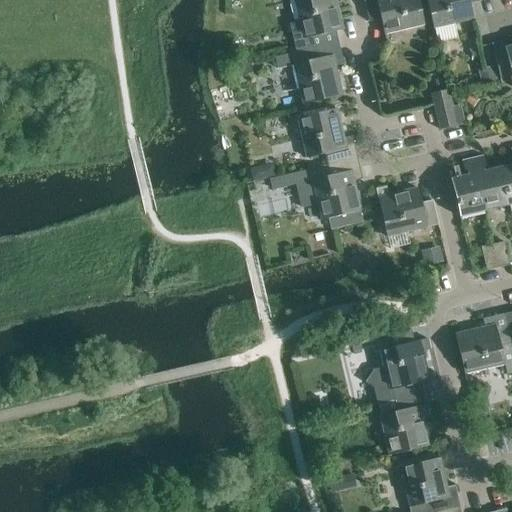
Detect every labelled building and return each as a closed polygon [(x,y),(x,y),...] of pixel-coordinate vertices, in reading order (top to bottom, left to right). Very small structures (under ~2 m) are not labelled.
[(306,38),(309,49),(339,42),(336,31),(343,30),(336,0),(294,0),(303,39),(306,38)] [(363,0),(369,21),(381,19),(384,34),(424,24),(418,0),(363,0)] [(470,4),(482,1),(481,0),(427,0),(434,29),(473,19),(470,4)] [(511,38),(491,44),(501,83),(511,80),(511,38)] [(339,42),(309,49),(311,60),(293,64),(303,104),(343,95),(336,65),(344,64),(339,42)] [(478,69),(482,86),(498,82),(493,65),(478,69)] [(465,124),(463,116),(460,104),(452,106),(448,90),(432,93),(440,130),(465,124)] [(325,153),(327,164),(357,157),(352,136),(344,138),(337,108),(297,118),(307,158),(325,153)] [(511,165),(501,168),(509,204),(511,213),(511,148),(511,154),(511,165)] [(483,155),(472,158),(485,209),(509,204),(501,168),(487,171),(483,155)] [(357,157),(327,164),(330,175),(312,180),(321,219),(361,210),(354,181),(362,179),(357,157)] [(485,209),(472,158),(462,160),(465,176),(451,180),(459,215),(485,209)] [(421,203),(417,188),(388,194),(386,186),(376,189),(387,237),(439,224),(433,200),(421,203)] [(504,241),(493,244),(498,268),(510,265),(504,241)] [(498,268),(493,244),(481,247),(487,270),(498,268)] [(511,344),(504,313),(483,318),(485,327),(455,334),(465,374),(504,364),(500,346),(511,344)] [(375,386),(379,403),(425,393),(422,382),(429,380),(422,351),(430,349),(428,338),(414,342),(411,330),(385,336),(388,348),(380,350),(384,368),(374,370),(367,382),(375,386)] [(425,393),(379,403),(381,415),(380,415),(389,455),(429,445),(422,416),(430,414),(425,393)] [(325,460),(327,473),(359,466),(357,453),(325,460)] [(427,502),(429,511),(435,511),(460,506),(455,485),(447,487),(440,457),(400,467),(410,507),(427,502)]
